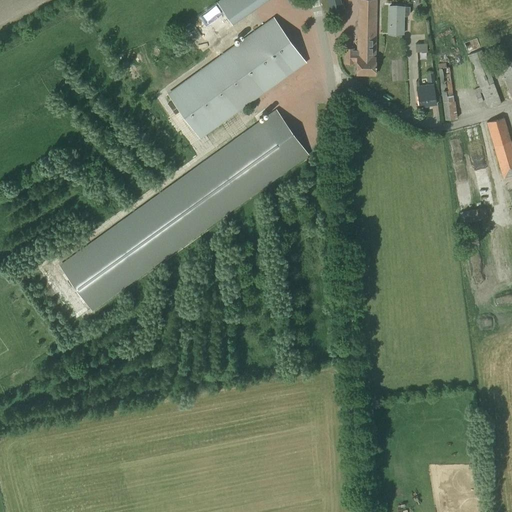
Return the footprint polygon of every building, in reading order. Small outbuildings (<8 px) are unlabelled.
[(219,0),(217,2),(231,22),(262,0),(219,0)] [(328,0),(332,17),(341,15),(338,0),(328,0)] [(374,57),(375,0),(358,0),(357,53),(353,53),(353,49),(346,49),(346,63),(353,63),(353,61),(356,61),(356,75),(375,75),(375,57),(374,57)] [(213,2),(179,25),(197,51),(204,46),(193,30),(195,29),(196,31),(222,14),(213,2)] [(407,16),(409,15),(409,7),(388,6),(387,34),(403,34),(403,16),(407,16)] [(275,19),(169,95),(199,137),(305,61),(275,19)] [(424,47),(424,39),(411,40),(411,48),(424,47)] [(501,103),(481,50),(468,55),(481,88),(473,91),(478,104),(483,102),(479,93),(481,93),(487,106),(488,106),(489,108),(501,103)] [(511,59),(500,64),(505,77),(504,78),(511,99),(511,98),(511,59)] [(454,101),(449,67),(438,69),(446,120),(457,119),(454,100),(454,101)] [(427,82),(434,82),(433,72),(426,72),(427,82)] [(420,107),(436,104),(432,84),(417,86),(420,107)] [(277,112),(61,267),(91,309),(307,154),(277,112)] [(511,145),(504,117),(487,122),(503,177),(511,174),(511,145)] [(461,224),(487,219),(485,208),(459,213),(461,224)]
